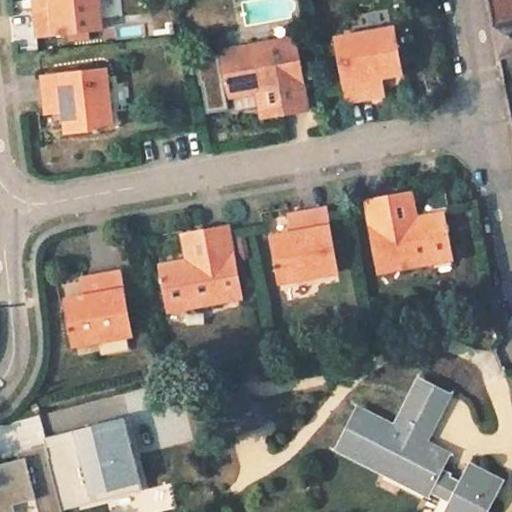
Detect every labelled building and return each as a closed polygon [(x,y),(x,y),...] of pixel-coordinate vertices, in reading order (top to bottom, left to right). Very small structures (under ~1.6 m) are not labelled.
[(36,0),(38,10),(56,8),(55,0),(36,0)] [(107,30),(104,0),(55,0),(56,8),(38,10),(42,37),(107,30)] [(511,0),(486,0),(498,62),(511,54),(511,0)] [(399,76),(390,29),(331,40),(342,105),(371,100),(367,82),(379,80),(399,76)] [(303,113),(288,41),(214,54),(222,100),(250,95),(270,92),(274,118),(303,113)] [(116,132),(110,72),(43,78),(45,105),(64,103),(68,137),(116,132)] [(367,82),(371,100),(381,98),(379,80),(367,82)] [(254,122),(274,118),(270,92),(250,95),(254,122)] [(64,103),(45,105),(47,118),(66,116),(64,103)] [(409,193),(388,198),(393,224),(414,220),(409,193)] [(449,262),(440,215),(414,220),(393,224),(388,198),(361,203),(374,275),(449,262)] [(333,276),(321,210),(293,215),(297,234),(285,236),(264,239),(273,286),(333,276)] [(282,218),(285,236),(297,234),(293,215),(282,218)] [(180,264),(153,268),(161,313),(236,299),(224,228),(195,233),(201,260),(180,264)] [(174,236),(180,264),(201,260),(195,233),(174,236)] [(126,339),(114,273),(86,278),(89,297),(79,299),(57,303),(66,351),(126,339)] [(89,297),(86,278),(75,280),(79,299),(89,297)] [(412,403),(442,418),(454,395),(424,380),(412,403)] [(217,408),(227,435),(261,423),(250,395),(217,408)] [(428,443),(442,418),(412,403),(400,428),(361,407),(341,447),(434,495),(456,507),(452,511),(492,511),(500,498),(469,482),(466,486),(453,479),(455,474),(447,470),(449,464),(425,450),(428,443)] [(12,449),(46,439),(38,414),(5,424),(12,449)] [(125,417),(47,434),(63,505),(141,488),(125,417)] [(425,450),(449,464),(454,457),(428,443),(425,450)] [(0,511),(16,511),(14,501),(35,496),(25,454),(0,460),(0,511)] [(507,485),(476,468),(469,482),(500,498),(507,485)]
